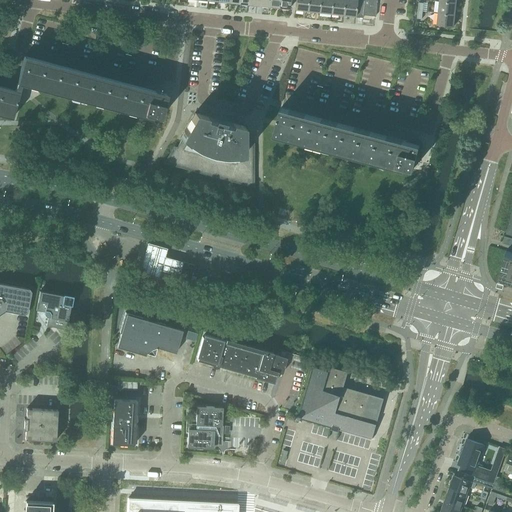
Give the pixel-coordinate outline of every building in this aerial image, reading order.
[(279,0),(279,8),(290,9),(290,0),(279,0)] [(296,0),(295,10),(308,11),(308,0),(296,0)] [(308,0),(308,11),(320,12),(320,0),(308,0)] [(320,0),(320,12),(331,14),(332,0),(320,0)] [(332,0),(331,14),(343,15),(345,0),(332,0)] [(345,0),(343,15),(355,16),(356,16),(357,0),(345,0)] [(357,0),(356,16),(355,16),(355,17),(363,18),(364,15),(376,16),(377,0),(357,0)] [(440,1),(439,13),(455,14),(456,2),(440,1)] [(455,14),(439,13),(437,25),(454,27),(455,14)] [(17,82),(22,83),(152,117),(151,118),(152,118),(153,116),(161,118),(165,104),(173,106),(175,99),(174,98),(151,92),(152,89),(150,89),(150,90),(144,88),(25,56),(25,55),(17,82)] [(0,113),(12,117),(12,118),(13,118),(20,92),(0,86),(0,113)] [(403,140),(282,108),(282,107),(281,107),(274,134),(275,134),(404,168),(404,169),(405,169),(406,166),(414,169),(422,141),(413,139),(412,142),(403,140)] [(177,147),(176,146),(167,162),(253,185),(253,142),(244,140),(244,126),(232,122),(231,125),(229,125),(224,124),(225,120),(215,118),(214,121),(209,120),(209,119),(206,119),(207,116),(195,113),(181,137),(182,139),(177,147)] [(511,237),(506,236),(505,236),(503,243),(511,245),(511,237)] [(168,249),(148,243),(140,273),(160,279),(162,270),(178,274),(182,261),(167,258),(168,249)] [(499,275),(511,279),(511,252),(506,250),(499,275)] [(195,265),(182,261),(178,274),(176,283),(188,287),(195,265)] [(0,314),(6,311),(25,314),(28,312),(32,292),(30,289),(0,283),(0,314)] [(72,306),(74,296),(64,294),(64,295),(40,291),(36,310),(45,312),(45,314),(47,317),(49,317),(47,326),(66,329),(71,306),(72,306)] [(126,312),(120,332),(122,332),(117,347),(146,355),(147,353),(155,355),(157,347),(176,353),(183,330),(164,325),(164,323),(157,321),(157,322),(142,318),(142,317),(126,312)] [(188,332),(186,340),(196,343),(198,335),(188,332)] [(213,366),(214,367),(215,367),(216,367),(217,367),(218,367),(218,366),(219,366),(275,382),(278,372),(282,373),(287,358),(273,354),(273,353),(263,350),(263,351),(255,348),(255,347),(254,347),(254,348),(245,346),(246,345),(245,344),(245,346),(236,343),(236,342),(235,343),(227,341),(227,339),(226,339),(226,340),(205,334),(204,337),(203,336),(202,337),(204,337),(201,347),(200,346),(200,347),(201,347),(198,356),(197,356),(197,357),(198,357),(197,360),(212,364),(212,365),(213,366)] [(324,370),(313,366),(299,418),(372,439),(384,398),(344,386),(348,372),(329,366),(327,372),(324,371),(324,370)] [(137,400),(114,399),(112,443),(135,444),(137,400)] [(196,423),(189,423),(187,447),(213,448),(214,442),(220,442),(221,435),(223,407),(197,405),(196,423)] [(25,439),(56,440),(58,409),(27,408),(26,418),(25,418),(24,429),(26,429),(25,439)] [(462,445),(458,455),(461,456),(459,464),(461,464),(459,470),(486,480),(493,482),(494,483),(497,476),(498,472),(504,454),(507,449),(500,446),(498,452),(492,470),(490,476),(488,475),(488,473),(482,471),(484,467),(477,465),(481,454),(484,455),(486,448),(484,447),(485,444),(468,438),(465,446),(462,445)] [(510,471),(511,471),(511,454),(510,454),(503,473),(509,475),(510,471)] [(455,475),(450,487),(467,493),(469,486),(474,488),(476,483),(484,486),(484,485),(486,480),(459,470),(458,471),(459,471),(457,475),(455,475)] [(502,478),(497,476),(494,483),(492,488),(498,490),(502,478)] [(450,487),(446,499),(462,505),(467,493),(450,487)] [(507,500),(508,497),(491,491),(487,502),(494,504),(497,496),(507,500)] [(237,511),(238,504),(234,503),(229,503),(226,503),(219,503),(216,502),(208,502),(205,502),(198,502),(194,501),(190,501),(180,501),(169,500),(165,500),(157,499),(154,499),(147,499),(144,499),(136,498),(132,498),(128,498),(127,511),(237,511)] [(462,505),(446,499),(441,511),(459,511),(460,511),(464,511),(465,511),(468,507),(462,505)] [(25,511),(51,511),(53,502),(26,500),(25,511)]
